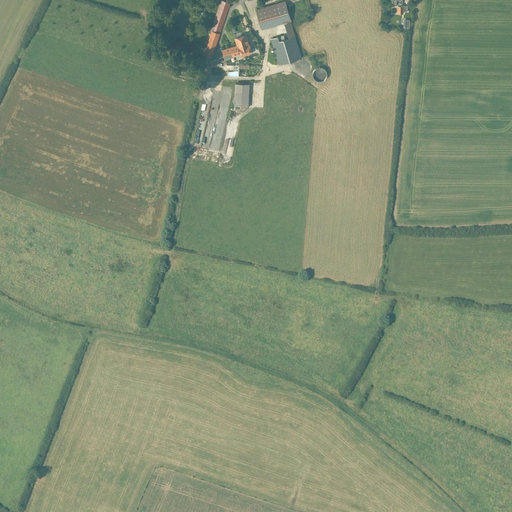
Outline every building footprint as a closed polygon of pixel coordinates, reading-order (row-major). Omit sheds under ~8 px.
[(224,0),(220,0),(211,29),(212,30),(204,54),(211,57),(230,2),(224,0)] [(284,0),(256,8),(262,28),(284,21),(290,20),(291,19),(284,0)] [(290,20),(284,21),(289,37),(295,35),(290,20)] [(246,32),(235,35),(237,43),(223,48),(225,56),(241,51),(242,54),(252,50),(249,41),(246,32)] [(279,39),(272,41),(279,64),(302,57),(295,35),(289,37),(279,39)] [(239,63),(212,63),(212,75),(239,76),(239,69),(239,66),(239,63)] [(319,67),(318,67),(317,67),(316,67),(316,68),(315,68),(314,69),(314,70),(313,71),(313,72),(313,73),(313,74),(313,75),(313,76),(314,78),(314,79),(315,79),(316,80),(317,80),(318,81),(320,81),(321,81),(322,81),(323,80),(324,80),(324,79),(325,79),(326,78),(326,77),(327,76),(327,75),(327,74),(327,73),(327,72),(326,71),(326,70),(325,69),(324,68),(323,68),(322,67),(321,67),(319,67)] [(249,83),(236,83),(235,107),(248,108),(249,83)] [(214,126),(210,147),(220,149),(223,132),(216,131),(217,126),(214,126)]
